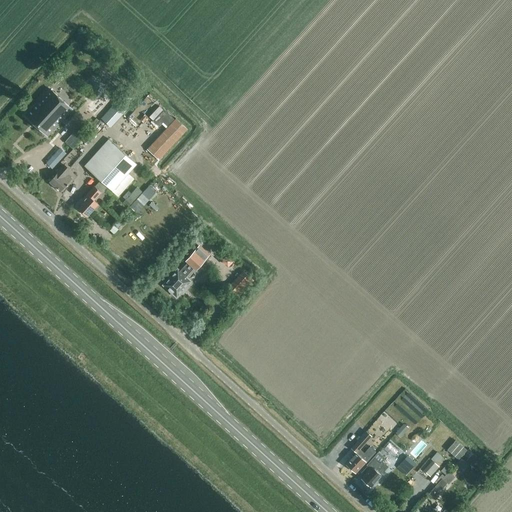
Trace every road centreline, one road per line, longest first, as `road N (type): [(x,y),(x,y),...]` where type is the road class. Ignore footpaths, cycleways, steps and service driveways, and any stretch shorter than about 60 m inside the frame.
road 1 (unclassified): [(372,511),(0,176)]
road 2 (primary): [(327,511),(0,216)]
road 3 (track): [(0,263),(274,511)]
